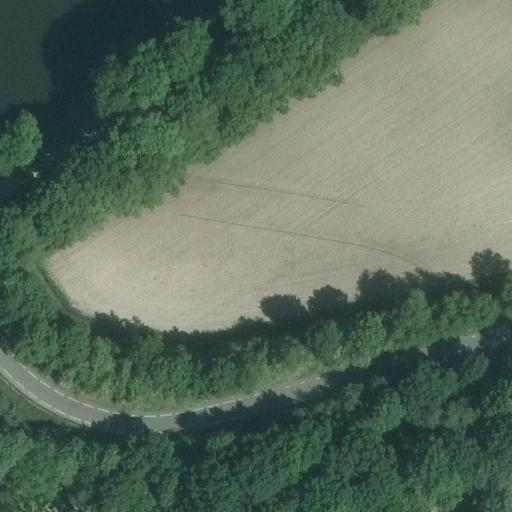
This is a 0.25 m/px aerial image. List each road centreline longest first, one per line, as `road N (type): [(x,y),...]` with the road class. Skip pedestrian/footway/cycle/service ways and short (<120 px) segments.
road 1 (unclassified): [(0,359),(67,408),(125,421),(193,418),(511,331)]
road 2 (unclassified): [(268,511),(511,430)]
road 3 (track): [(135,115),(307,0)]
road 4 (unclassified): [(0,187),(135,115)]
